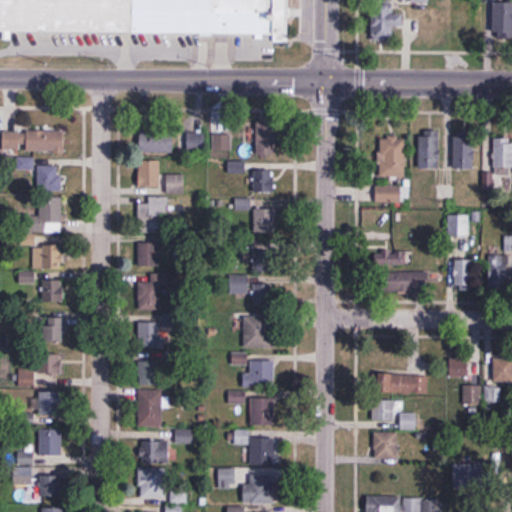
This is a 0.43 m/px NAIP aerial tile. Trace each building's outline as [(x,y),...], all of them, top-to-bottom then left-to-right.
[(0,0),(0,28),(291,34),(291,0),(0,0)] [(511,1),(494,1),(494,38),(511,37),(511,1)] [(404,27),(404,10),(375,10),(375,35),(390,35),(390,27),(404,27)] [(174,153),(174,126),(141,126),(141,153),(174,153)] [(3,131),(3,150),(59,150),(59,131),(3,131)] [(440,169),(440,131),(416,131),(416,169),(440,169)] [(185,133),(185,153),(205,153),(205,133),(185,133)] [(406,137),(380,137),(380,177),(406,177),(406,137)] [(454,169),(474,169),(474,137),(454,137),(454,169)] [(258,156),(278,156),(278,138),(258,138),(258,156)] [(161,160),(139,160),(139,187),(161,187),(161,160)] [(35,166),(35,191),(61,191),(61,166),(35,166)] [(274,193),(274,170),(254,170),(254,193),(274,193)] [(409,186),(376,186),(376,203),(409,203),(409,186)] [(62,196),(37,196),(37,208),(29,208),(29,233),(62,233),(62,196)] [(153,230),(153,219),(168,219),(168,196),(149,196),(149,203),(139,203),(139,230),(153,230)] [(277,233),(277,209),(254,209),(254,233),(277,233)] [(470,214),(448,214),(448,236),(470,236),(470,214)] [(161,265),(162,241),(139,240),(138,263),(161,265)] [(62,269),(62,244),(34,244),(34,269),(62,269)] [(276,272),(276,249),(252,249),(252,272),(276,272)] [(413,266),(413,252),(375,252),(375,266),(413,266)] [(509,290),(509,255),(490,255),(490,290),(509,290)] [(455,260),(455,289),(473,289),(473,260),(455,260)] [(429,292),(429,272),(379,272),(379,292),(429,292)] [(44,280),(44,302),(63,302),(63,280),(44,280)] [(166,309),(166,282),(138,282),(138,309),(166,309)] [(244,348),(276,348),(276,315),(274,315),(274,284),(255,284),(255,321),(244,321),(244,348)] [(65,316),(43,316),(43,342),(65,342),(65,316)] [(136,322),(136,347),(163,347),(163,322),(136,322)] [(38,373),(62,373),(62,353),(38,353),(38,373)] [(511,357),(494,358),(494,381),(511,381),(511,357)] [(139,358),(139,379),(164,379),(164,358),(139,358)] [(449,376),(469,376),(469,359),(449,359),(449,376)] [(244,372),(244,386),(274,386),(274,360),(247,360),(247,372),(244,372)] [(20,385),(35,385),(35,368),(20,368),(20,385)] [(385,392),(429,393),(429,375),(386,374),(385,392)] [(463,404),(482,404),(482,385),(463,385),(463,404)] [(139,426),(163,426),(163,389),(139,389),(139,426)] [(62,391),(39,391),(39,414),(62,414),(62,391)] [(252,426),(274,426),(274,393),(252,393),(252,426)] [(374,420),(396,420),(396,400),(374,400),(374,420)] [(401,430),(417,430),(417,413),(401,413),(401,430)] [(63,429),(40,429),(40,457),(63,457),(63,429)] [(193,442),(193,429),(176,430),(176,442),(193,442)] [(375,431),(375,459),(399,459),(399,431),(375,431)] [(274,435),(251,435),(251,465),(274,465),(274,435)] [(139,462),(169,462),(169,440),(139,440),(139,462)] [(454,488),(485,488),(485,463),(454,463),(454,488)] [(139,498),(167,498),(167,468),(139,468),(139,498)] [(62,475),(41,475),(41,497),(62,497),(62,475)] [(276,503),(276,475),(243,475),(243,503),(276,503)] [(367,495),(367,511),(422,511),(422,495),(367,495)]
